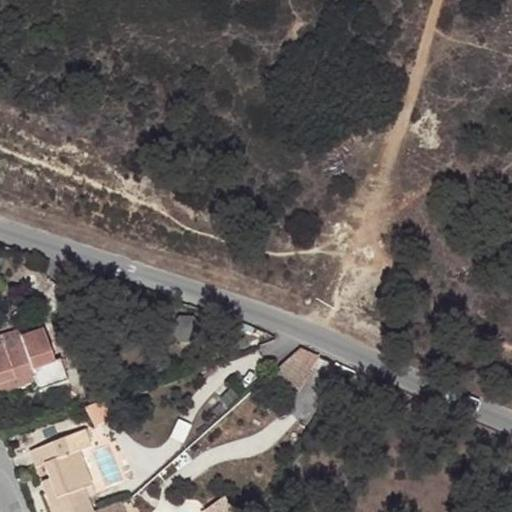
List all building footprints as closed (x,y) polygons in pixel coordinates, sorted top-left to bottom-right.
[(168,316),(164,329),(167,341),(181,343),(187,330),(184,316),(168,316)] [(0,380),(2,380),(4,388),(26,380),(29,390),(58,380),(50,357),(44,359),(34,328),(22,332),(20,327),(0,333),(0,380)] [(296,345),(285,377),(308,385),(319,352),(296,345)] [(99,399),(81,405),(91,425),(108,416),(99,399)] [(38,491),(46,511),(88,511),(89,511),(78,486),(87,483),(73,451),(84,447),(78,430),(22,453),(27,467),(37,463),(41,476),(46,488),(38,491)] [(33,479),(38,491),(46,488),(41,476),(33,479)] [(89,511),(88,511),(119,511),(115,501),(89,511)]
